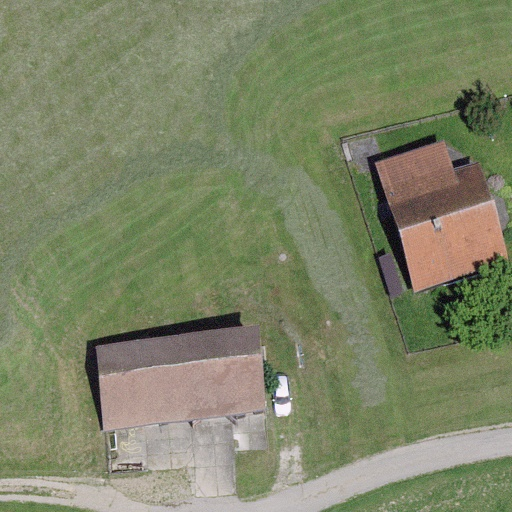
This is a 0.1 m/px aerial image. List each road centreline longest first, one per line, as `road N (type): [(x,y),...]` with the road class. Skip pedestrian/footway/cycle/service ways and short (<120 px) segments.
road 1 (residential): [(511,447),(376,473),(273,511)]
road 2 (track): [(117,511),(87,498),(0,492)]
